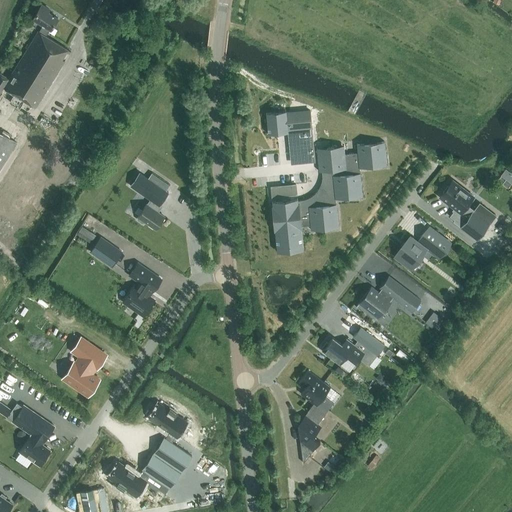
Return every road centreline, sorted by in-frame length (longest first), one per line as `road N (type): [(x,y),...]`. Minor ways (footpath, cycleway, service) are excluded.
road 1 (residential): [(226,274),(196,282),(36,511)]
road 2 (residential): [(237,380),(271,372),(426,167)]
road 3 (tertiary): [(226,274),(213,107),(222,0)]
road 4 (tertiary): [(253,511),(237,380)]
